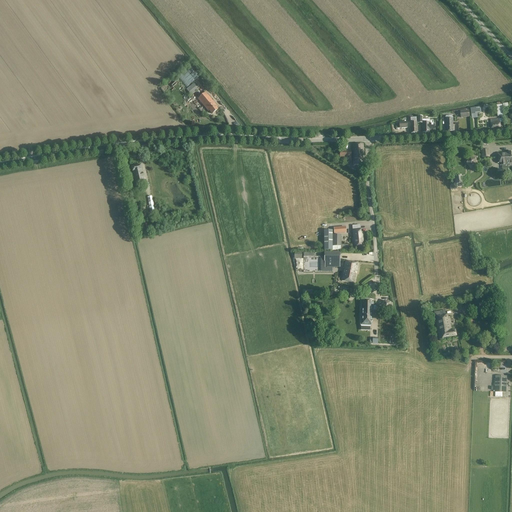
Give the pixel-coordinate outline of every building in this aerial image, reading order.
[(195,78),(196,79),(199,77),(191,66),(186,70),(194,79),(195,78)] [(193,84),(186,89),(191,96),(198,90),(193,84)] [(210,110),(212,114),(218,109),(215,106),(216,105),(206,92),(198,98),(209,111),(210,110)] [(491,120),(491,128),(500,128),(500,123),(504,122),(502,105),(497,105),(498,116),(501,116),(501,119),(491,120)] [(423,123),(423,132),(429,132),(429,122),(429,119),(423,119),(423,116),(417,116),(417,123),(423,123)] [(447,127),(447,131),(453,131),(453,118),(453,117),(452,116),(446,116),(445,117),(446,118),(445,118),(446,127),(447,127)] [(352,144),(353,165),(364,164),(364,159),(362,159),(362,155),(364,155),(363,144),(352,144)] [(490,158),(489,150),(481,150),(482,158),(490,158)] [(511,152),(508,153),(509,153),(498,154),(498,164),(502,163),(502,165),(511,164),(511,152)] [(466,163),(471,168),(477,166),(477,159),(476,159),(476,157),(469,155),(465,161),(467,162),(466,163)] [(141,164),(131,167),(135,182),(145,180),(141,164)] [(352,230),(354,246),(364,245),(362,232),(361,232),(361,229),(361,225),(352,226),(353,230),(352,230)] [(333,230),(324,230),(324,250),(332,250),(333,230)] [(340,252),(324,252),(325,267),(340,267),(340,252)] [(343,279),(355,282),(358,267),(356,266),(356,262),(346,261),(343,279)] [(373,300),(362,300),(361,326),(371,326),(372,321),(373,321),(373,311),(376,311),(376,306),(373,306),(373,300)] [(385,311),(385,310),(386,312),(393,310),(393,303),(391,303),(391,302),(385,300),(381,305),(385,311)] [(434,312),(439,339),(457,336),(456,330),(452,331),(450,317),(447,317),(445,310),(434,312)] [(505,376),(495,375),(495,392),(505,392),(505,376)]
